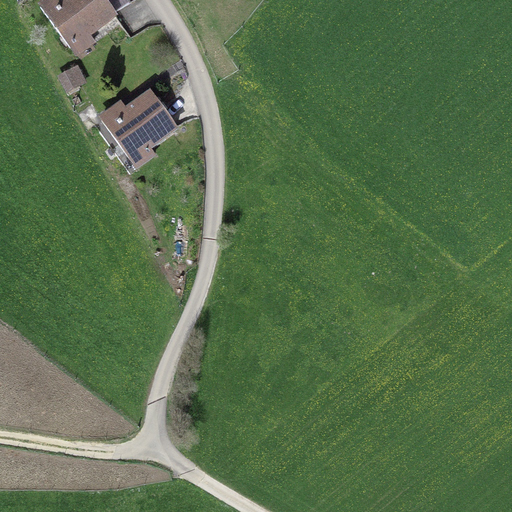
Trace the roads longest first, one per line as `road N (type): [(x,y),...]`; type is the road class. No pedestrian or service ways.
road 1 (residential): [(160,0),(188,34),(223,133),(225,241),(157,454)]
road 2 (track): [(0,446),(157,454),(250,511)]
